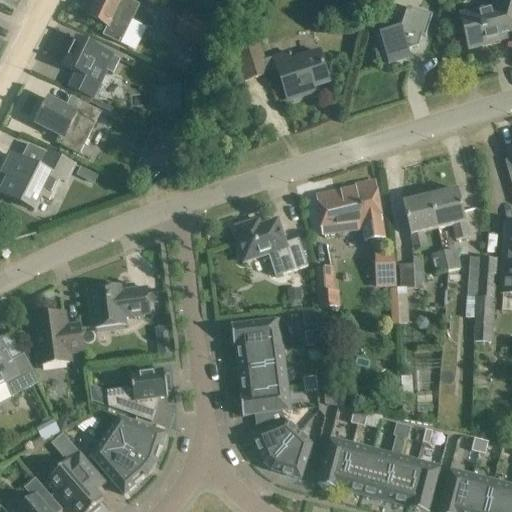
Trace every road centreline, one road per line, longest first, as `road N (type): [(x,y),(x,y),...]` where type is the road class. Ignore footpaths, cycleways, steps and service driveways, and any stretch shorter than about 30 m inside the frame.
road 1 (residential): [(175,208),(511,100)]
road 2 (residential): [(175,208),(208,470)]
road 3 (residential): [(0,285),(71,247),(175,208)]
